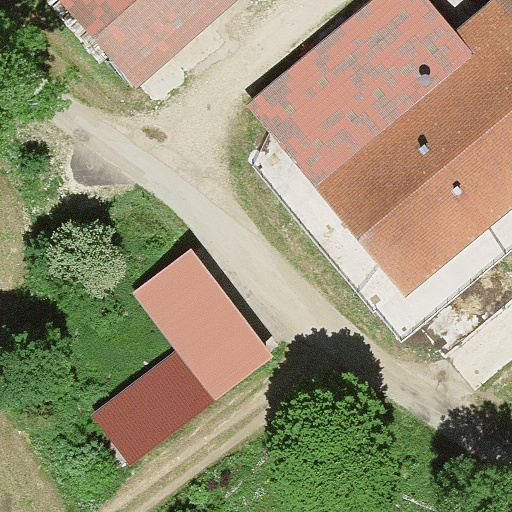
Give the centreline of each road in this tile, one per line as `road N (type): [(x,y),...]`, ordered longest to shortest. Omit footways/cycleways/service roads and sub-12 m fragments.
road 1 (unclassified): [(511,474),(332,351),(152,182),(0,75)]
road 2 (track): [(332,351),(110,511)]
